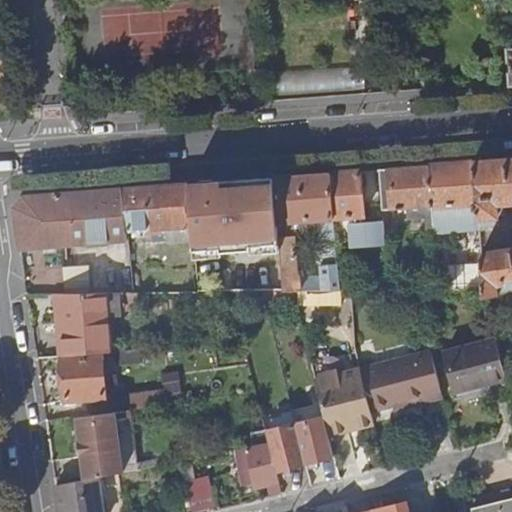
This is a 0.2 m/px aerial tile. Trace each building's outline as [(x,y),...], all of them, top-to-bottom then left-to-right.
[(286,89),(360,87),(360,67),(286,69),(286,89)] [(511,247),(482,252),(485,289),(486,294),(511,289),(511,157),(474,161),(480,226),(499,224),(498,214),(505,214),(504,201),(511,200),(511,247)] [(433,205),(435,231),(480,227),(480,226),(474,161),(430,164),(433,205)] [(379,168),(381,198),(383,217),(388,216),(388,212),(393,212),(393,207),(433,205),(430,164),(379,168)] [(361,169),(329,171),(332,217),(333,217),(364,215),(361,169)] [(292,290),(340,289),(333,217),(332,217),(329,171),(274,175),(277,206),(280,243),(284,290),(292,290)] [(194,181),(188,182),(191,224),(193,249),(259,244),(280,243),(277,206),(275,181),(255,182),(255,177),(219,179),(220,186),(195,188),(194,181)] [(219,179),(194,181),(195,188),(220,186),(219,179)] [(188,182),(123,187),(128,229),(191,224),(188,182)] [(107,188),(112,240),(129,239),(128,229),(123,187),(107,188)] [(13,205),(19,246),(112,240),(107,188),(23,194),(13,205)] [(350,246),(385,242),(383,217),(381,198),(368,199),(369,220),(349,222),(350,246)] [(60,262),(60,291),(87,291),(86,262),(60,262)] [(340,304),(340,289),(292,290),(295,304),(340,304)] [(263,305),(260,290),(232,290),(237,311),(263,305)] [(292,290),(284,290),(262,290),(265,301),(295,301),(292,290)] [(60,291),(56,291),(61,353),(110,350),(105,291),(87,291),(60,291)] [(507,377),(497,338),(449,350),(448,349),(445,349),(456,391),(459,391),(459,389),(507,377)] [(431,349),(361,367),(372,411),(393,406),(406,402),(407,406),(443,397),(431,349)] [(102,351),(61,354),(64,399),(105,396),(102,351)] [(315,378),(329,435),(355,428),(375,423),(372,411),(361,367),(338,372),(338,370),(331,369),(323,370),(317,374),(318,377),(315,378)] [(120,394),(121,410),(132,408),(175,402),(173,388),(120,394)] [(121,410),(75,416),(83,478),(96,476),(140,467),(132,408),(121,410)] [(306,462),(295,422),(276,427),(273,413),(263,416),(269,442),(277,470),(306,462)] [(306,462),(307,468),(316,466),(315,460),(333,456),(323,415),(295,422),(306,462)] [(255,486),(279,480),(277,470),(269,442),(248,446),(255,486)] [(211,473),(187,478),(195,510),(219,504),(211,473)] [(83,478),(55,484),(59,511),(101,511),(96,476),(83,478)] [(511,488),(469,498),(471,506),(511,496),(511,488)] [(511,511),(511,496),(471,506),(472,511),(511,511)] [(372,510),(364,511),(407,511),(405,502),(372,511),(372,510)]
